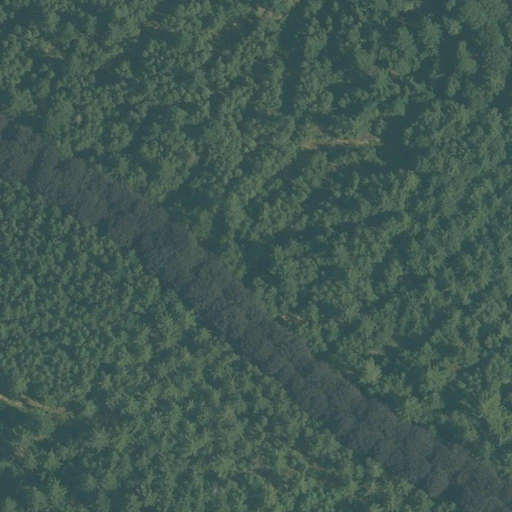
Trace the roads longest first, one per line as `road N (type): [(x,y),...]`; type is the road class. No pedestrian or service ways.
road 1 (track): [(511,511),(447,477),(325,392),(132,231),(0,148)]
road 2 (track): [(425,511),(511,376)]
